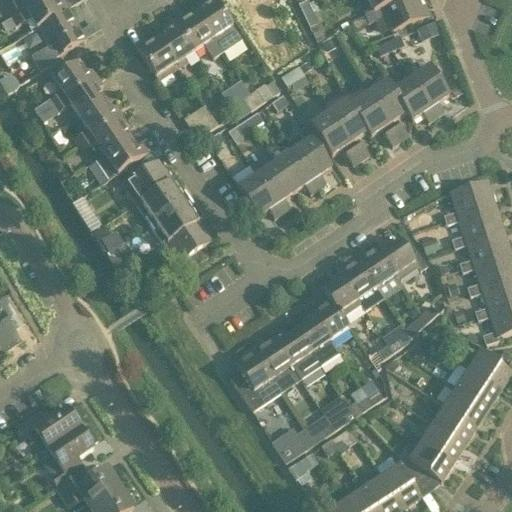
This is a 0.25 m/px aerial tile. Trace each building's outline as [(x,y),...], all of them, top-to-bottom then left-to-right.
[(17,0),(19,2),(5,10),(11,20),(45,0),(17,0)] [(68,13),(68,14),(84,5),(81,0),(66,0),(56,6),(52,0),(45,0),(11,20),(16,29),(30,21),(36,33),(46,27),(45,26),(68,13)] [(196,18),(223,57),(242,44),(211,0),(203,6),(206,11),(196,18)] [(365,20),(415,0),(366,0),(372,14),(364,17),(365,20)] [(416,0),(415,0),(365,20),(368,28),(385,21),(391,35),(425,21),(416,0)] [(304,19),(313,15),(307,4),(298,8),(304,19)] [(86,44),(85,43),(101,34),(96,25),(80,34),(68,14),(68,13),(45,26),(46,27),(56,44),(48,48),(56,62),(86,44)] [(313,15),(304,19),(309,31),(318,27),(313,15)] [(174,25),(194,56),(204,49),(214,63),(223,57),(196,18),(186,25),(182,20),(174,25)] [(158,44),(178,73),(187,66),(184,62),(194,56),(174,25),(165,32),(168,37),(158,44)] [(333,40),(322,45),(327,54),(337,48),(333,40)] [(400,41),(387,46),(393,55),(404,51),(400,41)] [(159,86),(169,79),(178,73),(158,44),(148,50),(144,45),(135,51),(159,86)] [(380,61),(393,55),(387,46),(376,51),(380,61)] [(37,72),(49,65),(44,56),(32,63),(37,72)] [(304,76),(312,71),(307,64),(299,68),(304,76)] [(53,82),(62,96),(47,106),(51,111),(97,81),(91,72),(85,76),(78,66),(53,82)] [(411,83),(437,121),(445,116),(439,107),(450,100),(430,70),(411,83)] [(287,91),(291,89),(298,84),(292,74),(281,81),(287,91)] [(97,81),(51,111),(56,119),(71,109),(79,121),(105,104),(97,94),(103,90),(97,81)] [(386,84),(414,124),(423,118),(429,126),(437,121),(411,83),(394,94),(387,84),(386,84)] [(369,96),(401,145),(409,139),(397,123),(407,117),(413,125),(414,124),(386,84),(369,96)] [(250,98),(258,110),(265,106),(257,93),(250,98)] [(347,103),(372,140),(382,134),(393,150),(401,145),(369,96),(352,108),(348,103),(347,103)] [(258,110),(250,98),(243,102),(251,115),(258,110)] [(277,115),(287,108),(283,101),(272,107),(277,115)] [(329,116),(362,164),(369,159),(358,142),(368,136),(371,141),(372,140),(347,103),(329,116)] [(79,121),(87,134),(73,144),(77,150),(122,120),(116,111),(111,114),(105,104),(79,121)] [(191,133),(212,120),(205,109),(184,123),(191,133)] [(362,164),(329,116),(311,128),(332,160),(342,153),(354,169),(362,164)] [(246,124),(251,132),(262,126),(256,117),(246,124)] [(122,120),(77,150),(82,156),(96,146),(104,158),(129,142),(123,132),(128,128),(122,120)] [(212,120),(191,133),(198,144),(218,130),(212,120)] [(243,144),(241,140),(251,132),(246,124),(235,132),(228,136),(236,148),(243,144)] [(213,152),(223,145),(217,137),(207,144),(213,152)] [(151,140),(135,151),(129,142),(104,158),(105,159),(96,165),(109,184),(158,151),(151,140)] [(292,155),(318,193),(326,188),(320,179),(330,172),(310,143),(292,155)] [(318,193),(292,155),(274,167),(295,197),(304,190),(310,198),(318,193)] [(295,197),(274,167),(268,158),(251,170),(282,217),(290,212),(284,204),(295,197)] [(130,174),(134,180),(122,188),(136,209),(176,183),(170,173),(172,172),(164,160),(154,167),(150,161),(130,174)] [(274,223),(282,217),(251,170),(250,170),(256,179),(238,191),(259,221),(269,214),(274,223)] [(176,183),(136,209),(149,230),(189,203),(176,183)] [(449,196),(456,217),(443,221),(445,225),(495,209),(487,184),(449,196)] [(189,203),(149,230),(162,250),(202,223),(189,203)] [(459,226),(463,240),(451,244),(452,249),(502,233),(495,209),(445,225),(446,230),(459,226)] [(419,233),(415,219),(406,221),(411,236),(419,233)] [(202,223),(162,250),(182,279),(210,260),(204,251),(216,244),(202,223)] [(466,250),(471,265),(459,268),(460,273),(510,257),(502,233),(452,249),(454,254),(466,250)] [(99,245),(107,257),(124,246),(116,234),(109,239),(99,245)] [(440,251),(435,240),(422,246),(426,257),(440,251)] [(131,270),(124,258),(132,253),(126,245),(124,246),(107,257),(105,259),(117,279),(131,270)] [(387,248),(378,254),(398,283),(416,271),(420,277),(427,272),(417,257),(411,261),(401,245),(390,253),(387,248)] [(357,261),(386,304),(403,293),(397,284),(398,283),(378,254),(369,260),(366,255),(357,261)] [(474,274),(479,289),(467,293),(468,297),(511,282),(511,263),(510,257),(460,273),(462,278),(474,274)] [(336,271),(366,316),(384,304),(385,305),(386,304),(357,261),(349,266),(348,263),(336,271)] [(438,271),(440,279),(447,276),(445,268),(438,271)] [(341,321),(342,321),(342,320),(360,309),(365,317),(366,316),(336,271),(341,279),(333,284),(335,288),(324,296),(341,321)] [(482,298),(486,313),(474,317),(476,321),(511,309),(511,282),(468,297),(470,302),(482,298)] [(457,297),(454,286),(447,289),(451,299),(457,297)] [(313,319),(330,345),(350,332),(342,321),(341,321),(324,296),(328,302),(320,308),(323,312),(313,319)] [(0,356),(2,360),(22,346),(10,327),(19,321),(5,300),(0,303),(0,356)] [(422,317),(429,325),(438,317),(431,309),(422,317)] [(489,322),(494,337),(482,341),(485,350),(499,346),(498,341),(511,336),(511,309),(476,321),(477,323),(474,324),(475,326),(477,325),(477,326),(489,322)] [(464,323),(461,313),(453,315),(457,326),(464,323)] [(405,333),(411,342),(419,334),(429,325),(422,317),(412,326),(405,333)] [(297,335),(321,372),(340,360),(330,345),(313,319),(304,325),(307,329),(297,335)] [(387,348),(393,357),(404,350),(411,342),(405,333),(404,334),(398,338),(397,341),(387,348)] [(294,374),(302,385),(321,372),(297,335),(286,343),(283,338),(274,344),(292,371),(294,374)] [(477,340),(468,336),(465,343),(474,347),(477,340)] [(294,374),(292,371),(274,344),(264,351),(261,346),(252,352),(283,397),(302,385),(294,374)] [(377,368),(382,364),(393,357),(387,348),(367,361),(377,375),(380,373),(377,368)] [(252,416),(263,409),(283,397),(252,352),(243,358),(247,363),(236,369),(241,376),(230,383),(252,416)] [(511,360),(511,359),(503,353),(498,360),(508,367),(511,360)] [(422,360),(414,354),(409,361),(418,367),(422,360)] [(468,374),(501,395),(511,378),(511,375),(480,355),(468,374)] [(393,375),(398,370),(394,364),(385,369),(386,371),(393,375)] [(501,395),(468,374),(456,392),(489,414),(501,395)] [(489,414),(456,392),(444,410),(477,432),(489,414)] [(351,400),(357,408),(362,416),(373,409),(367,401),(362,393),(351,400)] [(367,401),(373,409),(383,402),(378,394),(367,401)] [(477,432),(444,410),(432,428),(465,450),(477,432)] [(41,460),(88,428),(76,412),(70,416),(68,413),(47,427),(39,417),(18,431),(26,442),(28,441),(35,452),(45,446),(49,452),(40,459),(41,460)] [(331,416),(326,420),(335,434),(346,428),(338,416),(331,416)] [(326,420),(324,418),(314,425),(319,433),(324,442),(335,434),(326,420)] [(99,444),(88,428),(41,460),(53,478),(49,481),(56,493),(55,494),(84,474),(78,464),(94,452),(92,449),(99,444)] [(465,450),(432,428),(420,446),(454,468),(465,450)] [(332,445),(338,454),(341,459),(349,453),(349,452),(357,446),(348,433),(332,445)] [(296,460),(307,453),(301,444),(291,451),(296,460)] [(338,454),(332,445),(331,444),(321,451),(328,461),(338,454)] [(454,468),(420,446),(408,465),(404,467),(417,481),(423,475),(441,487),(454,468)] [(295,483),(318,468),(311,459),(289,474),(295,483)] [(381,481),(400,511),(404,511),(421,502),(411,487),(417,481),(404,467),(396,459),(391,463),(396,471),(381,481)] [(84,474),(55,494),(67,511),(70,511),(85,503),(91,511),(121,492),(107,472),(87,486),(81,477),(84,474)] [(400,511),(381,481),(363,493),(375,511),(400,511)] [(121,492),(91,511),(134,511),(135,511),(121,492)] [(375,511),(363,493),(345,504),(349,511),(375,511)]
